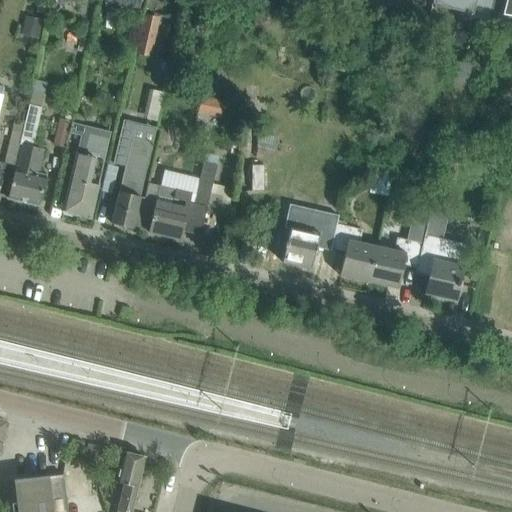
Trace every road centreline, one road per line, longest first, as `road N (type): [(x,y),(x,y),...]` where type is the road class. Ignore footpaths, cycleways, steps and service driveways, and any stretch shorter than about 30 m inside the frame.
road 1 (residential): [(511,346),(0,224)]
road 2 (unclassified): [(440,511),(196,449)]
road 3 (residential): [(196,449),(0,399)]
